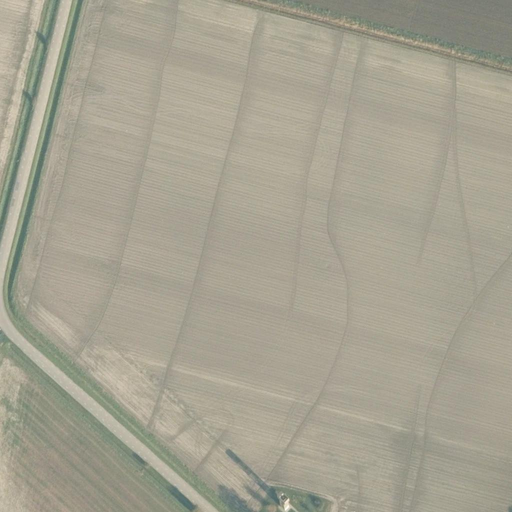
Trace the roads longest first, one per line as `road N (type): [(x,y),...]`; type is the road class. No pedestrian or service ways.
road 1 (secondary): [(208,511),(21,343),(0,313)]
road 2 (secondary): [(0,268),(66,0)]
